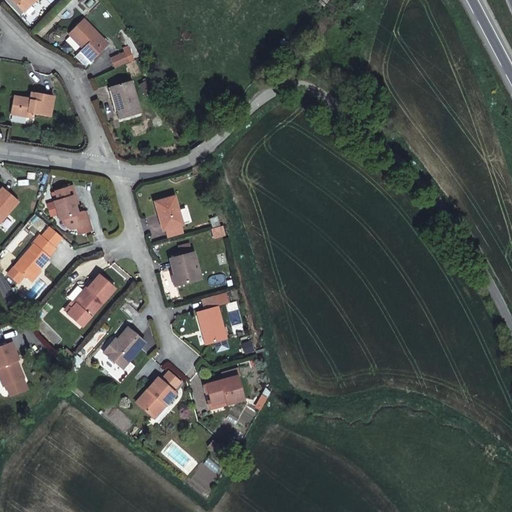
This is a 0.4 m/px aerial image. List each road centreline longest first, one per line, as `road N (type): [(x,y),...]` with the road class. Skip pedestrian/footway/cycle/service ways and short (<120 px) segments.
road 1 (unclassified): [(511,328),(437,195),(302,73),(267,89),(210,146),(169,168),(113,169)]
road 2 (residential): [(113,169),(178,361)]
road 3 (residential): [(113,169),(63,71),(0,23)]
